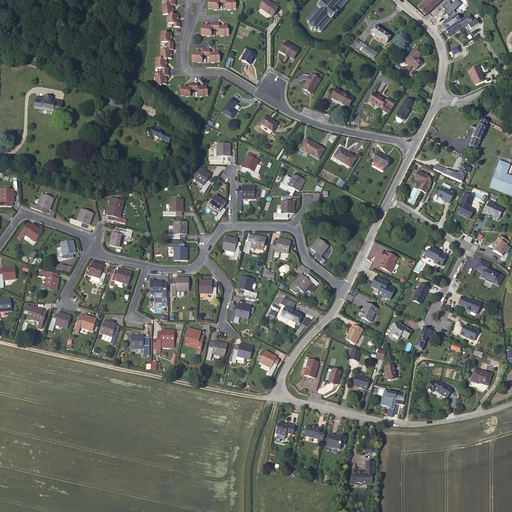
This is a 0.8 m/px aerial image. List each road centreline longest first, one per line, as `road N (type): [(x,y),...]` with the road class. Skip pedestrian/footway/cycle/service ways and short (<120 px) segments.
road 1 (residential): [(412,150),(313,123),(225,75),(189,72),(191,23)]
road 2 (track): [(272,395),(175,383),(0,341)]
road 3 (residential): [(272,395),(417,424),(511,402)]
road 4 (residential): [(434,317),(459,241),(389,200)]
road 5 (residential): [(272,395),(288,360),(342,293)]
